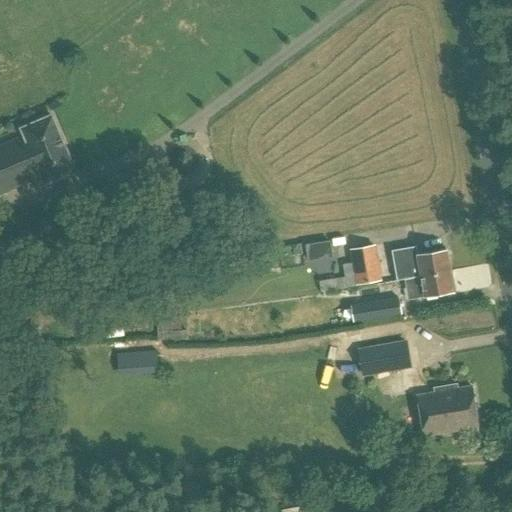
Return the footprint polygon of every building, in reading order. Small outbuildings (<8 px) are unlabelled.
[(0,146),(0,194),(42,177),(45,184),(75,172),(52,116),(22,129),(25,136),(0,146)] [(319,281),(320,291),(321,292),(382,281),(376,244),(349,250),(351,263),(342,265),(344,277),(319,281)] [(404,279),(450,271),(446,250),(418,255),(416,246),(391,251),(396,281),(404,280),(404,279)] [(404,279),(404,280),(408,300),(454,292),(450,271),(404,279)] [(358,304),(361,320),(401,314),(398,298),(358,304)] [(181,331),(180,316),(156,316),(157,341),(188,339),(188,330),(181,331)] [(363,377),(365,377),(399,371),(403,392),(419,389),(416,371),(412,367),(407,340),(358,349),(363,377)] [(123,376),(159,373),(157,350),(122,353),(123,376)] [(424,436),(477,427),(470,387),(417,396),(424,436)]
